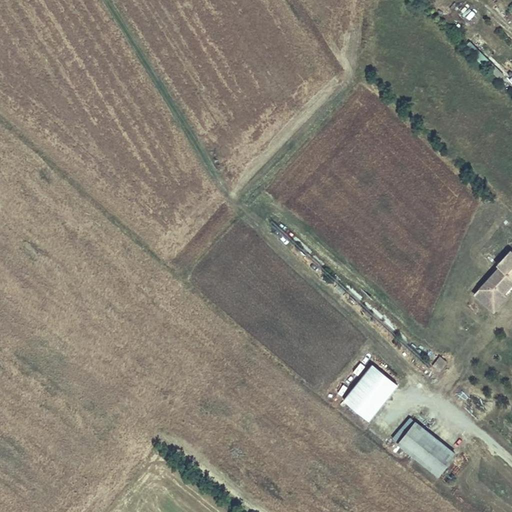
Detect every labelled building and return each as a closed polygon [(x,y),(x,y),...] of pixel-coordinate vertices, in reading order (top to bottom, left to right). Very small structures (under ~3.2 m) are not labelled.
[(501,263),(479,288),(489,296),(498,287),(500,289),(511,275),(511,248),(509,246),(497,260),(501,263)] [(492,310),(506,294),(500,289),(498,287),(489,296),(479,288),(474,294),(492,310)] [(439,352),(434,358),(442,364),(447,358),(439,352)] [(341,398),(367,419),(398,381),(372,360),(341,398)] [(415,418),(398,440),(436,471),(454,448),(415,418)]
